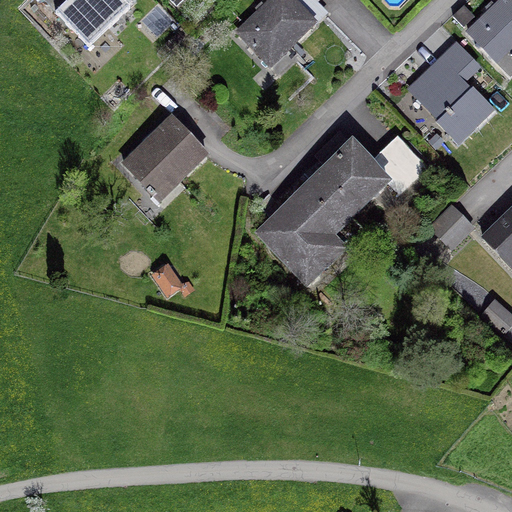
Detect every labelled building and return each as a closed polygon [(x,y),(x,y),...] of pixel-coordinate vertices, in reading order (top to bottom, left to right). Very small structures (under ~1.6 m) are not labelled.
[(130,9),(121,0),(70,0),(56,14),(89,48),(130,9)] [(312,0),(301,11),(291,0),(273,0),(239,33),(266,62),(285,42),(290,47),(325,14),(312,0)] [(511,75),(511,0),(503,0),(468,33),(511,77),(511,75)] [(467,81),(481,67),(456,41),(406,89),(459,144),(494,109),(467,81)] [(145,145),(124,165),(148,190),(147,192),(152,198),(173,177),(179,182),(206,155),(172,119),(147,146),(145,145)] [(344,249),(331,236),(388,182),(352,145),(259,234),(307,284),(344,249)] [(462,219),(452,207),(430,228),(451,249),(462,239),(452,229),(462,219)] [(483,240),(511,270),(511,223),(511,224),(506,218),(483,240)] [(504,335),(511,326),(511,318),(493,302),(481,315),(504,335)]
